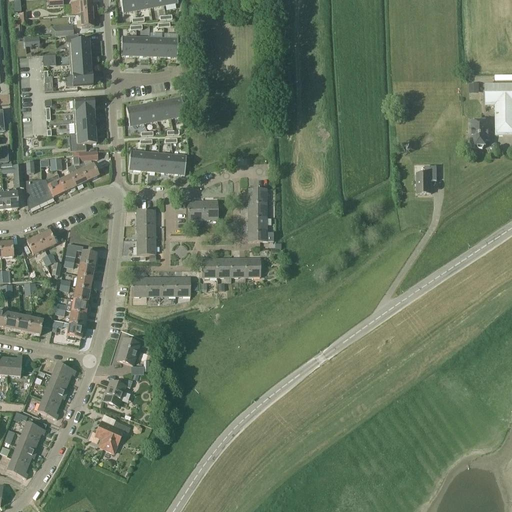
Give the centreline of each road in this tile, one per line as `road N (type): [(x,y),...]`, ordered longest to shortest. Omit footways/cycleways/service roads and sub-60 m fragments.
road 1 (tertiary): [(173,511),(223,439),(272,394),(511,228)]
road 2 (residential): [(90,365),(113,268),(116,195)]
road 3 (residential): [(14,511),(61,445),(90,365)]
road 4 (residential): [(167,241),(227,243),(238,234),(238,174)]
road 5 (residential): [(0,231),(116,195)]
